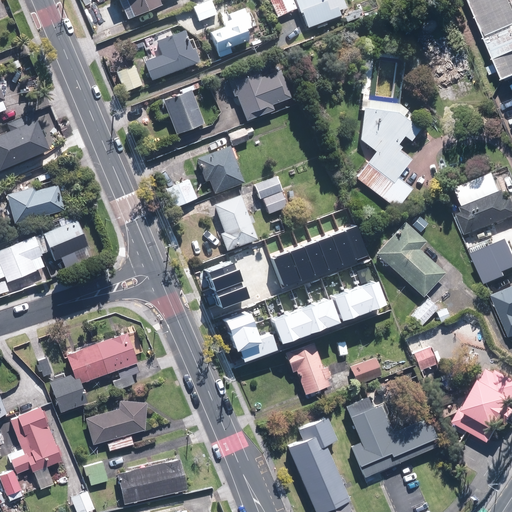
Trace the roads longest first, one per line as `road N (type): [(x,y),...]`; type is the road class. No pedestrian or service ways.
road 1 (tertiary): [(41,0),(151,260)]
road 2 (tertiary): [(161,283),(258,511)]
